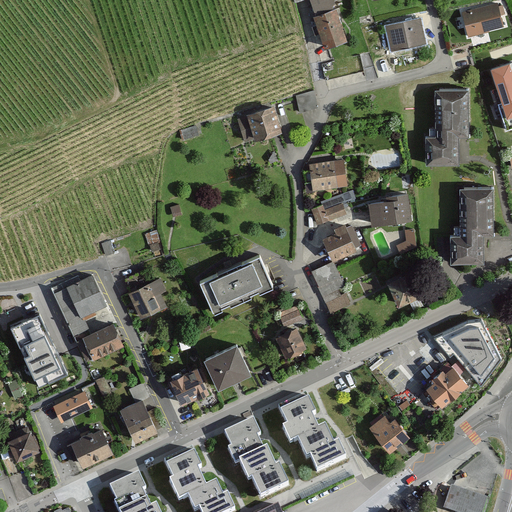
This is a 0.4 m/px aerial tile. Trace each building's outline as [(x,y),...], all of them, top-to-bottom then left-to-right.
[(309,0),(314,18),(339,9),(336,0),(309,0)] [(499,3),(463,13),(469,37),(505,27),(499,3)] [(314,18),(326,52),(351,42),(339,9),(314,18)] [(422,19),(387,26),(393,53),(428,46),(422,19)] [(511,62),(492,68),(502,101),(500,101),(508,126),(511,125),(511,62)] [(298,93),(301,110),(319,105),(315,89),(298,93)] [(425,138),(425,163),(461,163),(461,140),(471,140),(470,92),(437,93),(437,137),(425,138)] [(288,107),(237,122),(243,145),(294,130),(288,107)] [(345,162),(309,167),(312,193),(349,188),(345,162)] [(464,237),(453,237),(453,268),(487,267),(486,239),(497,239),(496,189),(463,190),(464,237)] [(410,194),(369,204),(375,230),(407,228),(407,243),(395,246),(401,256),(419,247),(410,194)] [(342,197),(309,208),(315,225),(348,214),(342,197)] [(352,224),(322,236),(333,264),(363,251),(352,224)] [(276,291),(262,257),(201,283),(215,316),(276,291)] [(126,280),(131,291),(147,284),(142,273),(126,280)] [(410,273),(390,283),(400,302),(420,291),(410,273)] [(92,276),(56,293),(68,320),(105,303),(92,276)] [(127,296),(140,323),(179,305),(166,277),(127,296)] [(287,325),(305,319),(300,304),(282,310),(287,325)] [(39,385),(68,372),(40,313),(12,326),(39,385)] [(480,317),(442,333),(481,383),(500,357),(480,317)] [(112,329),(81,344),(89,361),(120,347),(112,329)] [(297,329),(275,339),(284,357),(305,347),(297,329)] [(238,341),(207,355),(220,385),(252,371),(238,341)] [(198,367),(167,381),(177,403),(208,389),(198,367)] [(454,367),(426,392),(446,414),(474,389),(454,367)] [(145,381),(131,387),(137,400),(151,394),(145,381)] [(88,393),(54,407),(62,425),(95,412),(88,393)] [(318,471),(347,458),(338,439),(334,441),(326,425),(324,427),(309,395),(279,409),(294,442),(298,440),(305,455),(309,453),(318,471)] [(144,399),(120,409),(137,446),(160,435),(144,399)] [(375,431),(394,455),(413,440),(394,416),(375,431)] [(262,498),(290,485),(281,466),(278,468),(270,452),(267,454),(252,422),(222,436),(238,469),(242,467),(249,482),(253,480),(262,498)] [(31,426),(8,437),(19,460),(42,450),(31,426)] [(113,459),(101,430),(69,444),(82,472),(113,459)] [(199,511),(233,511),(234,511),(225,493),(221,495),(214,479),(211,481),(196,449),(166,463),(182,496),(186,494),(192,509),(197,507),(199,511)] [(159,511),(156,504),(154,506),(139,474),(109,488),(119,511),(159,511)] [(481,511),(487,496),(452,485),(445,507),(461,511),(481,511)]
